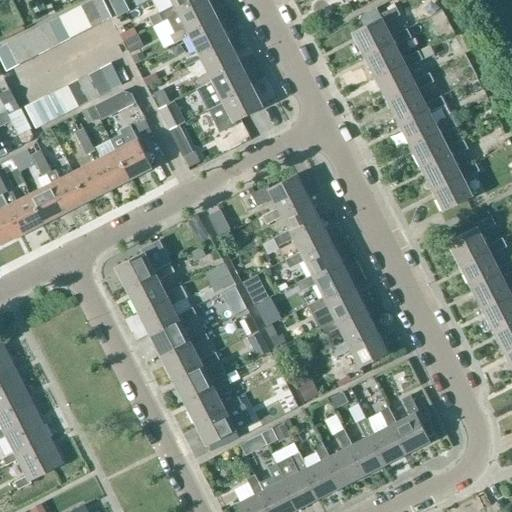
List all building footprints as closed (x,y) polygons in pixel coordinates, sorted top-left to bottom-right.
[(93,0),(91,1),(102,23),(111,18),(101,0),(93,0)] [(174,44),(189,36),(218,22),(206,0),(205,0),(167,20),(162,22),(156,26),(153,27),(164,49),(174,44)] [(205,0),(169,0),(173,6),(158,14),(162,22),(167,20),(205,0)] [(80,7),(91,28),(102,23),(91,1),(80,7)] [(44,9),(47,16),(55,13),(51,5),(44,9)] [(71,11),(81,34),(91,28),(80,7),(71,11)] [(352,32),(362,52),(390,38),(383,24),(400,16),(395,7),(379,16),(380,18),(352,32)] [(71,11),(59,17),(70,39),(81,34),(71,11)] [(158,14),(151,17),(156,26),(162,22),(158,14)] [(49,23),(60,45),(70,39),(59,17),(49,23)] [(230,45),(218,22),(189,36),(196,50),(181,57),(186,67),(200,60),(230,45)] [(38,28),(49,50),(60,45),(49,23),(38,28)] [(27,34),(38,55),(49,50),(38,28),(27,34)] [(134,28),(120,35),(124,42),(137,35),(134,28)] [(362,52),(373,74),(401,60),(394,47),(411,38),(407,29),(390,38),(362,52)] [(27,34),(17,39),(28,61),(38,55),(27,34)] [(124,43),(130,53),(142,47),(136,36),(124,43)] [(28,61),(17,39),(7,44),(18,66),(28,61)] [(18,66),(7,44),(0,47),(0,56),(7,71),(18,66)] [(230,45),(200,60),(207,73),(192,81),(197,90),(212,82),(241,67),(230,45)] [(430,45),(418,51),(422,59),(431,54),(434,53),(430,45)] [(401,60),(373,74),(384,96),(412,82),(405,68),(422,59),(418,51),(401,60)] [(142,53),(132,58),(135,64),(145,59),(142,53)] [(100,68),(111,90),(122,84),(111,63),(100,68)] [(203,102),(207,110),(222,103),(252,87),(241,67),(212,82),(197,90),(203,102)] [(89,74),(101,95),(111,90),(100,68),(89,74)] [(384,96),(397,120),(424,105),(416,90),(434,81),(429,73),(412,82),(384,96)] [(89,74),(79,79),(90,101),(101,95),(89,74)] [(143,79),(147,87),(157,82),(153,74),(143,79)] [(68,85),(79,106),(90,101),(79,79),(68,85)] [(57,90),(68,112),(79,106),(68,85),(57,90)] [(222,103),(207,110),(219,134),(236,125),(234,122),(262,108),(252,87),(222,103)] [(8,90),(0,94),(0,96),(5,106),(14,101),(8,90)] [(47,96),(58,117),(68,112),(57,90),(47,96)] [(151,95),(158,110),(169,104),(161,90),(151,95)] [(36,101),(47,123),(58,117),(47,96),(36,101)] [(424,105),(397,120),(407,141),(435,127),(428,113),(446,105),(441,97),(424,105)] [(111,98),(94,107),(101,121),(118,112),(111,98)] [(47,123),(36,101),(25,107),(36,128),(47,123)] [(158,110),(169,131),(183,123),(172,102),(169,104),(158,110)] [(98,118),(92,107),(81,112),(88,124),(98,118)] [(19,110),(10,115),(13,120),(11,122),(18,136),(29,130),(19,110)] [(10,115),(8,111),(7,111),(0,114),(0,123),(2,126),(11,122),(13,120),(10,115)] [(138,132),(148,127),(144,118),(134,124),(138,132)] [(452,118),(435,127),(407,141),(418,163),(446,149),(439,135),(457,126),(452,118)] [(122,136),(110,142),(115,152),(129,180),(151,169),(137,141),(130,127),(120,132),(122,136)] [(74,133),(79,144),(89,140),(84,128),(74,133)] [(89,140),(79,144),(85,156),(95,151),(89,140)] [(418,163),(430,185),(458,171),(451,157),(468,149),(463,140),(446,149),(418,163)] [(0,144),(0,156),(10,151),(5,141),(0,144)] [(31,156),(37,167),(46,162),(41,151),(31,156)] [(194,151),(182,157),(188,169),(200,163),(194,151)] [(115,152),(93,162),(107,191),(129,180),(115,152)] [(42,190),(30,196),(43,223),(65,212),(51,184),(47,175),(52,173),(46,162),(37,167),(42,178),(37,180),(42,190)] [(72,173),(86,201),(107,191),(93,162),(72,173)] [(458,171),(430,185),(443,211),(471,197),(462,179),(479,171),(475,162),(458,171)] [(56,171),(52,173),(47,175),(51,184),(65,212),(86,201),(72,173),(60,179),(56,171)] [(272,199),(278,209),(306,195),(296,175),(269,189),(268,188),(267,185),(251,194),(257,207),(272,199)] [(9,194),(4,183),(0,185),(0,199),(4,198),(9,195),(9,194)] [(43,223),(30,196),(16,202),(11,193),(9,194),(9,195),(4,198),(22,233),(43,223)] [(282,217),(289,231),(318,217),(306,195),(278,209),(262,218),(266,226),(282,217)] [(0,199),(0,244),(22,233),(4,198),(0,199)] [(208,216),(219,236),(230,230),(220,210),(208,216)] [(199,216),(187,222),(193,233),(205,226),(199,216)] [(318,217),(289,231),(274,239),(278,247),(293,239),(301,253),(329,239),(318,217)] [(448,242),(457,260),(487,245),(481,232),(495,224),(491,217),(476,224),(477,227),(448,242)] [(226,250),(236,245),(231,234),(220,240),(226,250)] [(502,238),(487,245),(457,260),(469,283),(499,267),(492,254),(507,247),(502,238)] [(304,262),(311,276),(340,261),(329,239),(301,253),(285,261),(289,270),(304,262)] [(272,240),(265,244),(267,247),(272,249),(276,247),(272,240)] [(143,253),(116,267),(127,288),(171,265),(160,243),(159,243),(142,252),(143,253)] [(202,249),(193,253),(197,260),(206,256),(202,249)] [(511,260),(499,267),(469,283),(480,305),(510,289),(503,276),(511,271),(511,260)] [(316,284),(323,298),(352,283),(340,261),(311,276),(296,284),(300,292),(316,284)] [(226,264),(216,269),(225,287),(235,282),(226,264)] [(127,288),(138,309),(167,294),(159,280),(175,272),(171,265),(127,288)] [(254,306),(268,298),(257,276),(243,284),(254,306)] [(363,306),(352,283),(323,298),(308,306),(312,315),(327,307),(334,321),(363,306)] [(167,294),(138,309),(149,332),(180,316),(174,304),(188,298),(182,286),(167,294)] [(222,294),(227,303),(242,295),(237,286),(222,294)] [(511,288),(510,289),(480,305),(492,328),(511,317),(511,288)] [(301,321),(312,315),(308,306),(296,312),(301,321)] [(339,329),(346,343),(375,328),(363,306),(334,321),(319,329),(323,337),(339,329)] [(149,332),(160,354),(189,339),(182,324),(197,316),(194,309),(180,316),(149,332)] [(511,317),(492,328),(503,350),(511,344),(511,317)] [(375,328),(346,343),(330,351),(335,359),(350,351),(359,369),(388,354),(375,328)] [(205,331),(189,339),(160,354),(172,376),(201,361),(193,347),(209,339),(205,331)] [(249,336),(258,355),(270,349),(260,331),(249,336)] [(282,334),(270,340),(275,349),(286,343),(282,334)] [(0,378),(15,370),(1,343),(0,343),(0,378)] [(511,344),(503,350),(511,367),(511,344)] [(216,353),(201,361),(172,376),(183,398),(212,384),(205,369),(220,361),(216,353)] [(0,407),(27,394),(15,370),(0,378),(0,407)] [(183,398),(194,420),(223,405),(216,392),(232,384),(228,376),(212,384),(183,398)] [(305,404),(320,396),(312,380),(297,388),(305,404)] [(338,394),(328,399),(333,409),(348,402),(343,392),(338,394)] [(0,438),(6,435),(39,418),(27,394),(0,407),(0,423),(2,428),(0,428),(0,438)] [(410,396),(402,400),(410,417),(396,424),(411,453),(430,443),(415,415),(418,413),(410,396)] [(223,405),(194,420),(208,446),(236,431),(252,423),(243,406),(239,397),(223,405)] [(388,428),(374,435),(389,464),(411,453),(396,424),(388,407),(380,412),(388,428)] [(335,434),(344,430),(336,415),(327,420),(334,435),(335,434)] [(39,418),(6,435),(15,452),(2,458),(6,465),(18,459),(51,442),(39,418)] [(367,438),(351,446),(366,475),(389,464),(374,435),(366,418),(359,422),(367,438)] [(273,429),(280,442),(290,436),(284,423),(273,429)] [(270,429),(262,433),(267,444),(276,439),(270,429)] [(330,457),(344,486),(366,475),(351,446),(344,430),(335,434),(343,450),(330,457)] [(262,433),(240,444),(246,455),(267,444),(262,433)] [(321,461),(307,469),(321,498),(344,486),(330,457),(322,441),(313,446),(321,461)] [(51,442),(18,459),(27,475),(14,482),(18,489),(30,482),(29,481),(63,463),(51,442)] [(299,453),(277,463),(300,509),(321,498),(307,469),(299,453)] [(263,490),(273,511),(292,511),(300,509),(277,463),(269,467),(277,483),(263,490)] [(273,511),(263,490),(255,475),(247,479),(255,495),(238,504),(241,511),(273,511)] [(45,511),(42,503),(30,509),(31,511),(45,511)]
